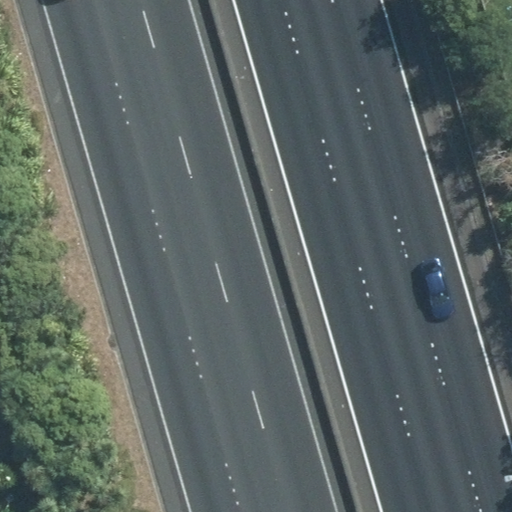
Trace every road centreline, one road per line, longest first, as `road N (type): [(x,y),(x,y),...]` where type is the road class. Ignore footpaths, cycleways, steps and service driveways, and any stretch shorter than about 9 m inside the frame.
road 1 (motorway): [(285,0),(433,511)]
road 2 (motorway): [(289,511),(141,0)]
